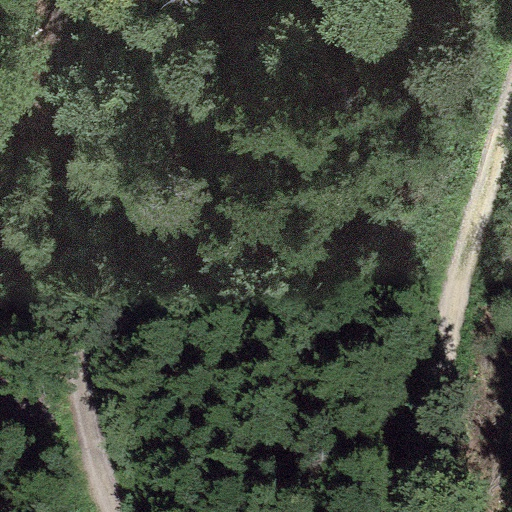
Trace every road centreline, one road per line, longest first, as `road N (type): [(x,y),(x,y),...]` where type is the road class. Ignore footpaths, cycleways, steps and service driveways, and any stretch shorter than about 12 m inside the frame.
road 1 (track): [(76,0),(80,332),(98,448),(122,511)]
road 2 (track): [(425,511),(455,291),(511,97)]
